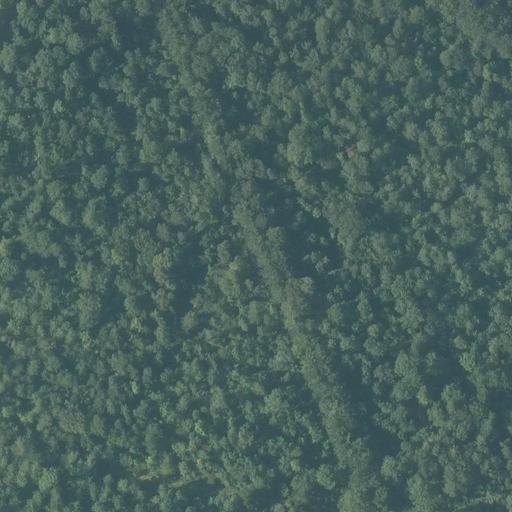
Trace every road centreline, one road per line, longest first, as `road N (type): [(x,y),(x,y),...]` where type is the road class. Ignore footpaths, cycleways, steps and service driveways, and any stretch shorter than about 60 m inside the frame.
road 1 (track): [(160,0),(377,511)]
road 2 (track): [(52,460),(346,511)]
